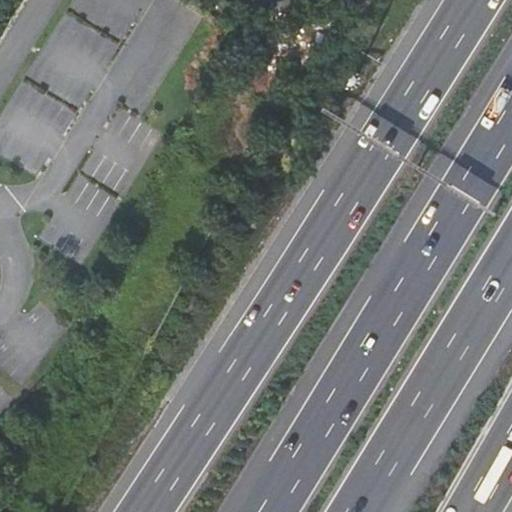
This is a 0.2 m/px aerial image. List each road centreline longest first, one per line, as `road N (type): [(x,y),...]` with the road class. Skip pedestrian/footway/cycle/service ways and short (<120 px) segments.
road 1 (motorway): [(473,0),(143,511)]
road 2 (motorway): [(511,112),(267,511)]
road 3 (motorway): [(356,511),(511,260)]
